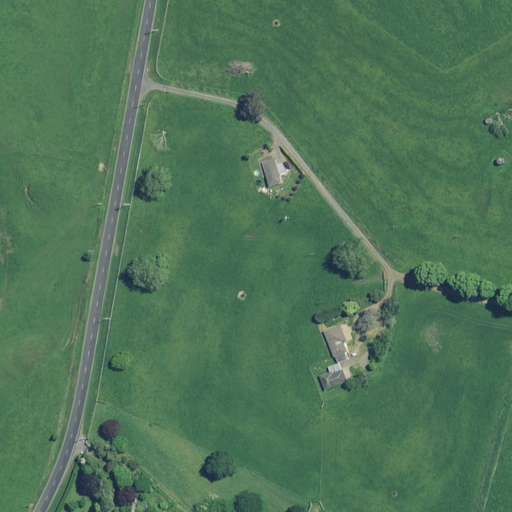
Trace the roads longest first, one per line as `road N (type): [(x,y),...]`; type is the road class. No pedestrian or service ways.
road 1 (tertiary): [(151,0),(83,388),(67,452),(39,511)]
road 2 (track): [(137,83),(253,102),(391,249),(511,295)]
